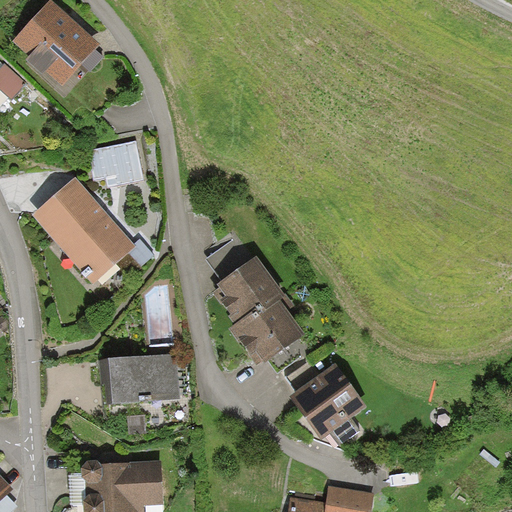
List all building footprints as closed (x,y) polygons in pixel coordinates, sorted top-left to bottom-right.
[(96,43),(47,0),(10,42),(59,84),(96,43)] [(23,84),(3,65),(0,68),(0,88),(10,98),(23,84)] [(135,141),(85,151),(92,183),(117,178),(118,188),(143,183),(135,141)] [(73,178),(31,216),(92,284),(134,246),(73,178)] [(251,256),(205,289),(215,303),(229,322),(221,327),(235,346),(252,369),(299,335),(272,298),(278,294),(251,256)] [(176,353),(104,358),(107,404),(179,399),(176,353)] [(333,362),(286,395),(316,439),(363,406),(333,362)] [(87,494),(78,501),(79,511),(141,511),(141,506),(162,505),(161,459),(95,461),(95,493),(87,494)] [(369,511),(372,491),(327,486),(324,511),(369,511)]
